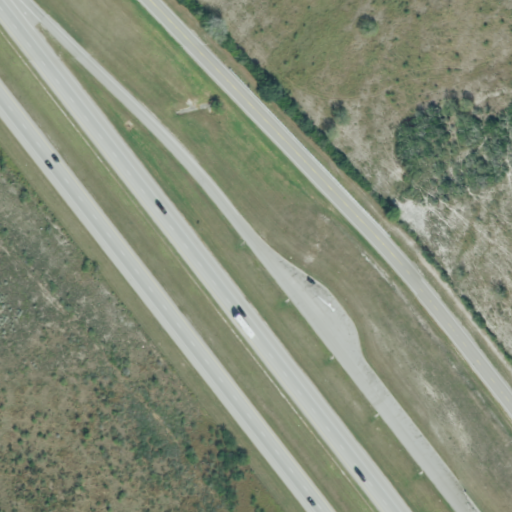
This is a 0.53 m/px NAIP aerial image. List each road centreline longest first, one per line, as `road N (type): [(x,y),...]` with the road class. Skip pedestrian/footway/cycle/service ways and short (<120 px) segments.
road 1 (motorway): [(396,511),(0,4)]
road 2 (tertiary): [(511,404),(391,255),(148,0)]
road 3 (motorway): [(0,101),(316,511)]
